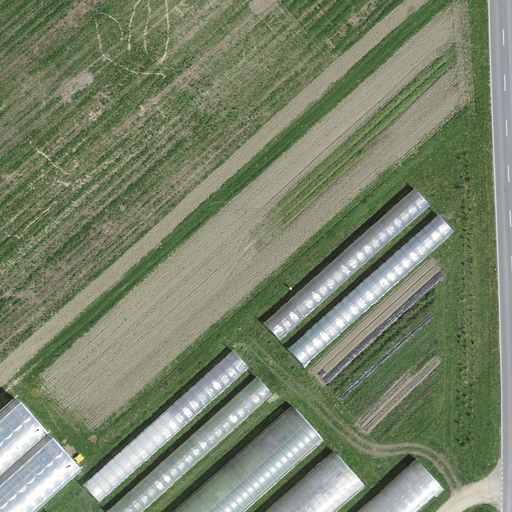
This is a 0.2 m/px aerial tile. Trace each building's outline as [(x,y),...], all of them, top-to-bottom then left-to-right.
[(307,362),(457,227),(417,182),(266,318),(286,340),(307,362)] [(53,388),(244,215),(227,197),(37,369),(53,388)] [(267,237),(73,405),(89,423),(283,255),(267,237)] [(114,511),(141,511),(277,392),(237,346),(85,479),(114,511)] [(0,511),(32,511),(89,465),(23,387),(0,406),(0,511)] [(302,406),(175,511),(247,511),(332,442),(302,406)] [(341,449),(268,511),(335,511),(370,482),(341,449)] [(416,511),(448,485),(423,457),(359,511),(416,511)]
